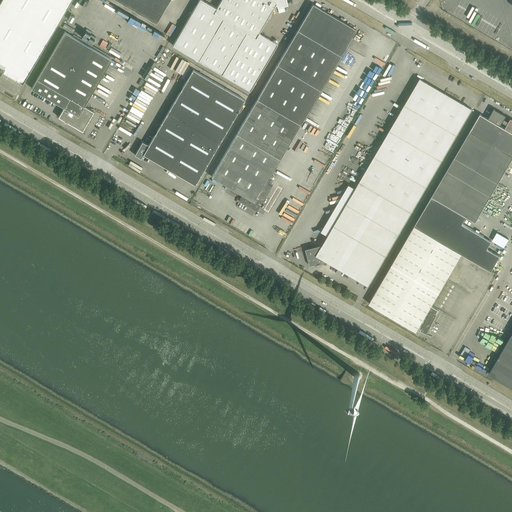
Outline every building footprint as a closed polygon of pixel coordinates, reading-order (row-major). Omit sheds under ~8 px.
[(0,74),(2,70),(23,83),(71,0),(1,0),(1,1),(0,2),(0,74)] [(116,0),(156,23),(169,0),(116,0)] [(221,0),(216,8),(202,0),(199,0),(173,45),(250,90),(277,44),(259,33),(275,5),(277,4),(277,7),(278,7),(287,4),(285,0),(221,0)] [(211,176),(225,185),(242,194),(239,200),(257,211),(272,187),(266,183),(356,29),(336,17),(332,15),(313,4),(211,176)] [(65,31),(31,88),(64,107),(58,117),(82,131),(94,111),(86,107),(87,106),(86,104),(85,104),(112,59),(65,31)] [(143,154),(195,184),(245,100),(193,69),(148,145),(142,142),(135,155),(141,158),(143,154)] [(472,109),(420,78),(374,156),(426,186),(472,109)] [(494,108),(488,118),(500,126),(502,122),(507,125),(505,128),(511,132),(511,118),(510,118),(508,121),(504,119),(506,116),(494,108)] [(432,196),(466,216),(475,221),(511,158),(511,132),(505,128),(500,126),(488,118),(480,114),(432,196)] [(374,156),(359,182),(411,212),(426,186),(374,156)] [(306,249),(310,266),(316,264),(321,263),(327,261),(329,263),(368,285),(369,284),(411,212),(359,182),(356,188),(328,235),(328,236),(323,244),(322,245),(306,249)] [(466,216),(432,196),(414,226),(462,253),(491,271),(500,256),(487,248),(491,240),(462,223),(466,216)] [(414,226),(369,303),(416,331),(419,327),(421,328),(420,330),(427,333),(437,313),(436,313),(439,309),(432,305),(462,253),(414,226)] [(495,363),(489,374),(493,377),(511,387),(511,333),(509,338),(496,361),(495,363)]
